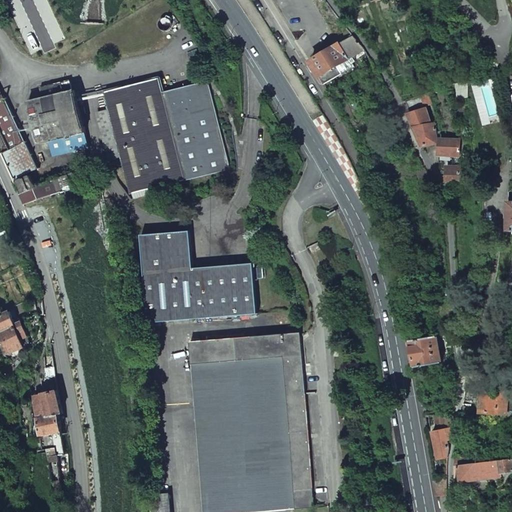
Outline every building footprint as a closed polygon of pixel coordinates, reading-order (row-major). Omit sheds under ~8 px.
[(354,36),(340,45),(349,60),(366,50),(354,36)] [(326,54),(310,63),(319,78),(338,67),(349,60),(340,45),(326,54)] [(338,67),(319,78),(323,85),(341,74),(338,67)] [(149,190),(230,169),(208,82),(163,93),(160,78),(105,93),(109,112),(97,115),(109,160),(121,156),(130,194),(132,194),(133,199),(150,195),(149,190)] [(28,102),(39,144),(50,142),(53,157),(89,148),(81,115),(86,114),(84,107),(80,108),(76,91),(73,91),(70,81),(40,88),(43,99),(28,102)] [(428,92),(406,101),(411,113),(408,114),(409,115),(426,109),(425,107),(432,104),(428,92)] [(0,152),(12,180),(37,169),(6,98),(2,100),(0,96),(0,152)] [(426,109),(409,115),(415,127),(431,124),(426,109)] [(431,124),(415,127),(422,147),(435,144),(433,124),(431,124)] [(438,156),(451,156),(453,169),(461,169),(458,157),(459,140),(439,139),(439,145),(438,156)] [(461,182),(461,169),(453,169),(447,168),(447,182),(461,182)] [(29,176),(17,182),(22,194),(34,189),(29,176)] [(53,181),(34,189),(22,194),(19,195),(23,204),(24,205),(60,193),(53,181)] [(150,323),(258,314),(254,264),(194,269),(191,232),(143,236),(150,323)] [(9,312),(0,316),(0,332),(15,326),(9,312)] [(0,332),(0,347),(3,356),(31,344),(22,323),(15,326),(0,332)] [(474,355),(486,357),(488,347),(492,348),(494,332),(482,330),(474,355)] [(42,332),(31,335),(36,346),(43,341),(42,332)] [(190,342),(204,511),(258,511),(315,507),(300,333),(190,342)] [(437,336),(411,340),(416,368),(442,363),(437,336)] [(16,368),(23,360),(21,354),(10,357),(12,362),(16,368)] [(12,362),(3,367),(9,376),(16,368),(12,362)] [(507,392),(481,389),(479,413),(506,416),(507,392)] [(37,419),(40,435),(50,433),(61,432),(58,415),(63,414),(57,391),(42,394),(48,417),(37,419)] [(436,403),(421,404),(423,416),(436,415),(438,415),(436,403)] [(436,415),(436,427),(436,431),(446,429),(446,415),(438,415),(436,415)] [(436,431),(432,431),(438,459),(448,457),(450,448),(448,440),(451,440),(452,428),(446,429),(436,431)] [(61,432),(50,433),(53,456),(66,454),(61,432)] [(470,456),(456,458),(455,466),(459,465),(471,464),(470,456)] [(511,458),(490,461),(492,478),(502,477),(502,472),(511,471),(511,458)] [(471,464),(459,465),(461,482),(492,478),(490,461),(471,464)] [(65,472),(57,474),(59,483),(68,480),(65,472)] [(447,478),(433,480),(436,497),(448,496),(447,478)]
